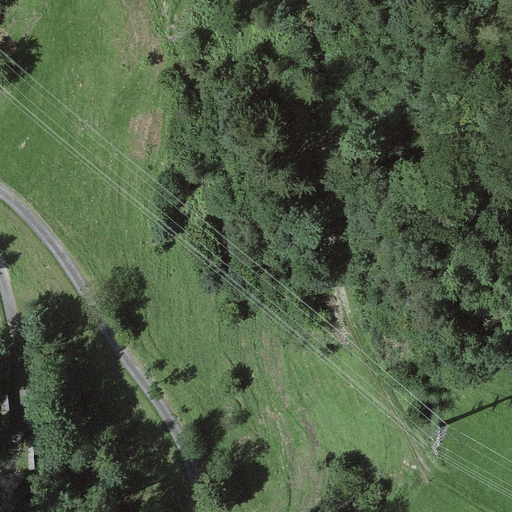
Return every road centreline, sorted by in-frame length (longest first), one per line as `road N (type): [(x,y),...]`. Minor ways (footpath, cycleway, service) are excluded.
road 1 (track): [(328,0),(323,118),(334,235),(356,331),(422,457),(492,511)]
road 2 (track): [(0,191),(55,246),(153,391),(212,511)]
road 3 (unclassified): [(0,266),(13,301),(19,395),(10,477),(0,479)]
